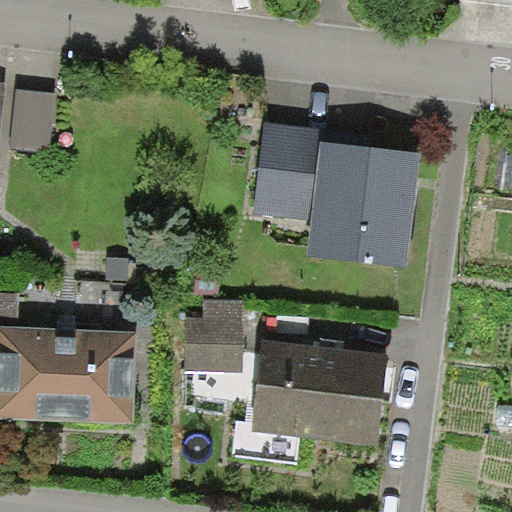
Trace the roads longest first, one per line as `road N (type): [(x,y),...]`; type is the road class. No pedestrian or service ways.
road 1 (residential): [(410,511),(468,71)]
road 2 (residential): [(328,53),(0,12)]
road 3 (residential): [(468,71),(328,53)]
